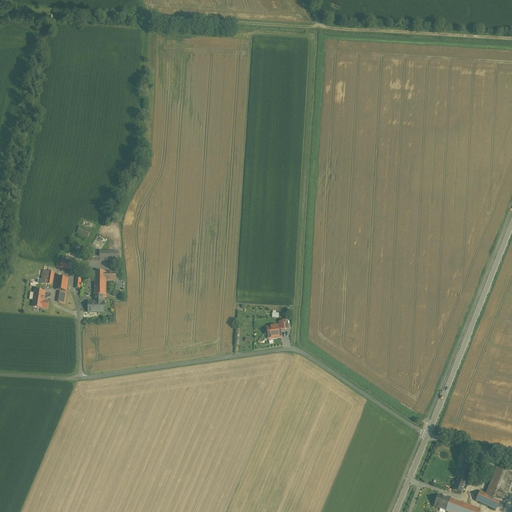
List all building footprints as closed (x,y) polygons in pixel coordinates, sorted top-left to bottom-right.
[(79,227),(77,232),(88,237),(90,232),(79,227)] [(87,251),(87,261),(116,262),(116,259),(120,259),(120,252),(99,252),(99,255),(95,255),(95,251),(87,251)] [(57,262),(57,268),(73,270),(74,259),(62,257),(62,262),(57,262)] [(43,271),(41,283),(52,285),(54,272),(43,271)] [(102,296),(106,296),(106,281),(116,281),(116,272),(95,272),(94,296),(95,296),(102,296)] [(56,290),(66,292),(68,279),(58,277),(56,290)] [(35,291),(32,307),(47,309),(48,302),(43,301),(45,292),(35,291)] [(66,294),(58,292),(57,302),(64,304),(66,294)] [(88,302),(88,313),(104,313),(104,302),(102,302),(102,296),(95,296),(95,302),(88,302)] [(245,322),(246,312),(238,311),(237,321),(245,322)] [(246,312),(245,322),(260,323),(261,313),(246,312)] [(280,321),(280,326),(267,327),(268,339),(285,337),(284,330),(288,329),(287,321),(280,321)] [(511,474),(496,468),(486,495),(500,501),(505,504),(511,486),(511,474)] [(453,490),(461,493),(469,473),(461,470),(453,490)] [(476,501),(496,510),(500,501),(486,495),(480,492),(476,501)] [(450,500),(438,495),(434,506),(446,511),(445,511),(446,511),(453,511),(457,502),(450,499),(450,500)] [(479,511),(480,510),(457,502),(453,511),(479,511)]
